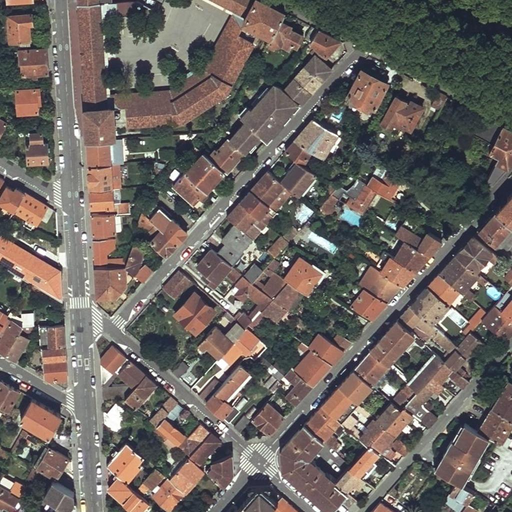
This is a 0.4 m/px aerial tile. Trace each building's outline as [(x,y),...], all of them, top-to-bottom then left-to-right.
[(78,0),(86,118),(87,140),(114,138),(113,107),(105,107),(104,94),(100,17),(137,15),(136,2),(112,3),(111,0),(217,0),(237,10),(249,17),(246,23),(271,36),(280,19),(284,11),(267,2),(262,0),(78,0)] [(104,94),(105,107),(113,107),(127,106),(150,105),(150,103),(174,100),(211,76),(223,55),(226,56),(238,36),(246,23),(249,17),(237,10),(205,64),(166,89),(104,94)] [(19,38),(19,46),(31,45),(30,23),(32,23),(31,13),(10,14),(11,38),(19,38)] [(271,36),(267,45),(271,47),(273,44),(281,44),(288,48),(291,42),(297,46),(303,35),(288,27),(290,24),(280,19),(271,36)] [(312,25),(306,39),(310,41),(318,29),(312,25)] [(329,34),(318,29),(310,41),(317,47),(312,52),(315,55),(322,61),(322,60),(340,40),(329,34)] [(127,106),(128,125),(181,121),(225,91),(253,44),(238,36),(226,56),(223,55),(211,76),(174,100),(150,103),(150,105),(127,106)] [(16,59),(17,74),(48,72),(48,60),(47,47),(20,48),(19,50),(13,50),(14,58),(16,59)] [(305,66),(322,80),(327,75),(332,69),(322,60),(322,61),(315,55),(305,66)] [(305,66),(294,78),(311,92),(317,86),(322,80),(305,66)] [(361,67),(348,93),(353,95),(351,99),(359,103),(375,74),(361,67)] [(375,74),(359,103),(369,108),(370,105),(375,107),(388,81),(375,74)] [(294,78),(284,89),(298,102),(300,104),(306,98),(311,92),(294,78)] [(245,120),(229,138),(244,151),(260,134),(266,138),(270,134),(272,135),(284,122),(282,120),(298,102),(284,89),(275,83),(251,109),(249,106),(241,116),(245,120)] [(15,106),(16,112),(38,111),(38,109),(40,109),(40,88),(17,88),(18,106),(15,106)] [(439,91),(433,106),(440,110),(448,96),(439,91)] [(396,94),(382,120),(392,125),(394,122),(400,125),(401,123),(412,129),(424,106),(412,100),(410,102),(405,100),(406,98),(396,94)] [(336,106),(331,119),(339,122),(344,109),(336,106)] [(480,113),(470,130),(490,141),(483,152),(499,160),(488,181),(493,183),(511,161),(511,129),(507,126),(480,113)] [(306,128),(295,140),(311,149),(324,157),(338,131),(314,118),(306,128)] [(27,144),(28,163),(47,162),(46,142),(43,142),(42,132),(31,132),(31,143),(27,144)] [(216,146),(208,155),(224,169),(227,171),(244,151),(229,138),(229,137),(218,148),(216,146)] [(121,162),(119,138),(114,138),(87,140),(87,151),(88,163),(119,162),(121,162)] [(290,145),(285,151),(295,157),(298,153),(306,158),(311,149),(295,140),(290,145)] [(204,150),(186,171),(206,189),(213,181),(211,180),(221,169),(223,170),(224,169),(208,155),(204,150)] [(298,161),(281,180),(291,188),(299,194),(318,173),(310,168),(305,165),(298,161)] [(113,188),(120,187),(119,162),(88,163),(89,175),(89,189),(113,188)] [(381,163),(379,165),(388,171),(390,168),(381,163)] [(370,179),(367,183),(378,190),(390,197),(403,177),(390,168),(388,171),(385,176),(375,171),(370,179)] [(211,180),(213,181),(223,170),(221,169),(211,180)] [(341,176),(345,178),(347,176),(350,173),(343,169),(339,175),(341,176)] [(185,170),(173,184),(192,202),(198,195),(201,198),(207,191),(206,189),(186,171),(185,170)] [(274,209),(291,188),(281,180),(268,170),(260,179),(251,189),(274,209)] [(360,173),(357,177),(361,179),(367,183),(370,179),(360,173)] [(339,186),(331,194),(337,197),(351,180),(347,176),(345,178),(339,186)] [(341,176),(335,183),(339,186),(345,178),(341,176)] [(361,179),(347,203),(348,204),(363,213),(378,190),(367,183),(361,179)] [(326,189),(331,194),(339,186),(335,183),(332,181),(326,189)] [(7,185),(0,195),(0,203),(2,205),(4,202),(14,208),(24,192),(16,187),(14,189),(7,185)] [(98,207),(98,213),(113,213),(130,212),(130,203),(113,203),(113,188),(89,189),(90,198),(91,208),(98,207)] [(240,201),(265,222),(275,210),(274,209),(251,189),(246,195),(240,201)] [(511,190),(494,211),(510,224),(511,221),(511,190)] [(24,192),(14,208),(28,217),(25,222),(32,227),(40,217),(46,220),(54,209),(39,200),(24,192)] [(331,194),(318,208),(322,211),(330,216),(335,207),(333,205),(338,198),(337,197),(331,194)] [(234,208),(227,216),(235,223),(252,237),(265,222),(240,201),(234,208)] [(450,205),(445,212),(460,220),(465,214),(450,205)] [(142,212),(176,242),(186,231),(172,217),(170,218),(165,213),(159,219),(144,206),(142,212)] [(318,209),(305,224),(309,226),(322,211),(318,208),(318,209)] [(477,230),(493,243),(510,224),(494,211),(485,220),(477,230)] [(151,241),(167,253),(176,242),(142,212),(138,223),(149,229),(156,235),(151,241)] [(92,222),(92,233),(115,232),(113,213),(98,213),(91,214),(92,222)] [(225,242),(217,252),(231,263),(252,237),(235,223),(221,239),(225,242)] [(299,230),(289,241),(294,244),(309,226),(305,224),(299,230)] [(299,230),(293,225),(284,237),(289,241),(299,230)] [(511,226),(496,245),(501,249),(511,237),(511,226)] [(402,230),(399,235),(406,239),(430,254),(437,246),(420,235),(419,237),(408,231),(406,233),(402,230)] [(1,233),(0,234),(0,262),(62,301),(61,283),(60,269),(1,233)] [(457,253),(476,270),(487,257),(495,264),(500,258),(473,234),(466,243),(457,253)] [(282,235),(279,238),(286,244),(289,241),(284,237),(282,235)] [(93,249),(94,261),(106,261),(106,248),(131,247),(134,239),(135,236),(134,236),(120,236),(92,238),(93,249)] [(279,238),(274,244),(282,250),(286,244),(279,238)] [(131,247),(126,263),(138,267),(141,257),(140,256),(134,254),(136,249),(136,247),(135,246),(137,241),(134,239),(131,247)] [(406,239),(395,257),(415,270),(423,262),(430,254),(406,239)] [(274,244),(268,251),(276,257),(282,250),(274,244)] [(211,247),(195,268),(204,275),(203,277),(215,286),(230,267),(232,264),(231,263),(217,252),(211,247)] [(383,257),(376,268),(403,285),(410,277),(415,270),(395,257),(391,255),(387,253),(383,250),(379,256),(383,257)] [(449,261),(440,272),(460,289),(471,299),(475,294),(467,287),(476,278),(484,285),(488,280),(476,270),(457,253),(449,261)] [(297,256),(283,276),(300,288),(304,290),(317,270),(297,256)] [(152,269),(144,263),(139,267),(148,274),(152,269)] [(228,276),(238,282),(244,274),(232,264),(230,267),(233,270),(228,276)] [(263,270),(256,264),(246,275),(254,281),(256,278),(262,271),(263,270)] [(374,282),(370,291),(387,302),(395,293),(403,285),(376,268),(371,265),(369,269),(379,276),(376,282),(374,282)] [(95,275),(97,298),(115,297),(135,273),(133,272),(125,266),(94,266),(95,275)] [(139,267),(133,272),(135,273),(143,280),(148,274),(139,267)] [(256,278),(254,281),(274,298),(287,307),(300,288),(283,276),(269,267),(267,270),(266,272),(272,276),(266,285),(260,281),(256,278)] [(180,269),(164,286),(176,297),(188,283),(191,279),(180,269)] [(262,271),(256,278),(260,281),(265,274),(262,271)] [(428,285),(449,302),(460,289),(440,272),(433,278),(428,285)] [(238,282),(237,283),(242,287),(237,294),(244,299),(249,293),(261,303),(262,302),(267,305),(274,298),(254,281),(246,275),(244,274),(238,282)] [(198,285),(195,289),(202,294),(203,293),(211,300),(213,297),(198,285)] [(410,304),(431,323),(449,302),(428,285),(419,294),(410,304)] [(366,289),(351,306),(372,319),(380,310),(387,302),(370,291),(366,289)] [(194,292),(175,313),(196,332),(214,310),(194,292)] [(267,305),(262,310),(266,314),(277,322),(289,308),(287,307),(274,298),(267,305)] [(511,298),(502,310),(511,318),(511,298)] [(250,315),(255,319),(262,310),(267,305),(262,302),(261,303),(250,315)] [(397,319),(409,330),(416,323),(433,336),(434,334),(451,349),(442,359),(445,361),(446,360),(458,347),(431,323),(410,304),(404,312),(397,319)] [(483,319),(506,340),(511,333),(511,318),(502,310),(496,304),(488,313),(483,319)] [(482,307),(470,321),(476,326),(483,319),(488,313),(482,307)] [(240,310),(235,317),(239,320),(247,327),(251,322),(255,319),(250,315),(244,310),(242,311),(240,310)] [(255,319),(251,322),(255,326),(266,314),(262,310),(255,319)] [(292,311),(290,313),(298,318),(296,321),(305,327),(308,322),(303,318),(292,311)] [(5,332),(0,341),(0,349),(6,353),(21,329),(24,323),(21,322),(21,321),(10,314),(6,320),(0,330),(5,332)] [(306,314),(303,318),(308,322),(311,324),(313,320),(306,314)] [(371,348),(388,364),(414,335),(409,330),(397,319),(385,333),(371,348)] [(215,325),(198,344),(205,350),(210,345),(221,356),(233,342),(247,327),(239,320),(225,335),(215,325)] [(293,325),(289,330),(302,340),(309,345),(313,340),(293,325)] [(39,327),(40,347),(65,345),(64,335),(64,329),(55,329),(55,332),(52,332),(52,329),(48,329),(48,326),(39,327)] [(247,327),(233,342),(247,355),(258,341),(260,338),(247,327)] [(6,353),(15,359),(20,351),(22,352),(27,344),(25,343),(28,337),(22,332),(23,331),(21,329),(6,353)] [(446,360),(470,381),(474,377),(460,365),(466,359),(467,360),(483,342),(471,331),(458,347),(446,360)] [(339,333),(333,341),(345,350),(352,342),(339,333)] [(313,348),(333,363),(339,356),(345,350),(333,341),(324,334),(313,348)] [(262,344),(252,357),(255,360),(257,359),(261,354),(268,345),(260,338),(258,341),(262,344)] [(485,344),(495,353),(500,347),(490,338),(485,344)] [(294,369),(313,385),(323,374),(333,363),(313,348),(309,345),(302,340),(298,345),(307,353),(294,369)] [(44,368),(44,376),(65,388),(68,386),(66,364),(65,345),(40,347),(42,368),(44,368)] [(101,358),(103,384),(107,383),(106,376),(112,372),(114,373),(117,369),(127,357),(113,345),(101,358)] [(372,383),(373,385),(375,382),(373,380),(385,366),(388,368),(391,366),(388,364),(371,348),(362,358),(354,368),(372,383)] [(261,354),(257,359),(267,368),(272,363),(261,354)] [(437,354),(410,383),(419,391),(424,385),(445,361),(442,359),(437,354)] [(127,357),(117,369),(120,372),(130,359),(127,357)] [(130,359),(120,372),(135,386),(146,374),(130,359)] [(434,392),(450,404),(456,396),(443,383),(451,373),(455,376),(453,380),(463,389),(470,381),(446,360),(445,361),(424,385),(434,392)] [(183,361),(172,372),(179,378),(189,365),(183,361)] [(214,409),(223,418),(233,407),(224,399),(249,371),(240,363),(218,388),(206,402),(214,409)] [(272,363),(267,368),(281,379),(285,375),(280,371),(272,363)] [(393,364),(391,366),(403,376),(404,374),(393,364)] [(287,372),(285,375),(305,394),(313,385),(294,369),(292,367),(287,372)] [(347,376),(339,385),(358,402),(367,409),(369,411),(371,409),(359,398),(372,383),(354,368),(347,376)] [(125,398),(136,407),(156,383),(146,374),(135,386),(134,387),(125,398)] [(2,379),(0,382),(0,402),(8,408),(19,390),(11,385),(2,379)] [(511,381),(508,380),(491,407),(511,419),(511,381)] [(211,382),(199,396),(206,402),(218,388),(211,382)] [(401,410),(404,407),(419,391),(410,383),(393,403),(401,410)] [(330,394),(322,403),(341,420),(354,431),(356,428),(352,424),(356,419),(349,412),(358,402),(339,385),(330,394)] [(404,407),(411,412),(417,404),(420,407),(434,392),(424,385),(419,391),(404,407)] [(104,399),(125,398),(134,387),(103,388),(104,399)] [(376,387),(373,391),(382,398),(384,395),(376,387)] [(172,396),(162,408),(169,413),(170,411),(179,402),(172,396)] [(32,398),(20,418),(48,435),(53,425),(56,427),(63,416),(48,407),(32,398)] [(268,401),(253,419),(270,435),(277,426),(284,418),(268,401)] [(377,418),(378,419),(386,426),(401,410),(393,403),(392,401),(377,418)] [(313,413),(305,423),(324,440),(336,451),(341,444),(321,427),(325,421),(334,428),(341,420),(322,403),(313,413)] [(104,410),(105,422),(117,433),(122,425),(121,423),(128,414),(116,404),(108,413),(104,410)] [(223,418),(229,423),(240,410),(234,405),(233,407),(223,418)] [(386,426),(395,434),(413,414),(411,412),(404,407),(401,410),(386,426)] [(511,419),(491,407),(479,429),(489,435),(511,447),(511,445),(511,435),(506,432),(511,422),(511,419)] [(148,409),(144,414),(154,423),(157,426),(161,421),(148,409)] [(161,421),(157,426),(170,437),(179,445),(190,455),(212,431),(201,422),(187,437),(181,432),(179,435),(167,425),(171,421),(176,415),(170,411),(169,413),(161,421)] [(244,415),(234,427),(241,434),(252,421),(244,415)] [(421,415),(418,418),(429,427),(432,424),(421,415)] [(378,419),(361,438),(370,445),(371,444),(386,426),(378,419)] [(171,421),(167,425),(179,435),(181,432),(182,431),(171,421)] [(446,455),(438,470),(458,482),(461,484),(489,435),(479,429),(465,421),(455,439),(452,438),(444,454),(446,455)] [(154,423),(150,427),(166,440),(170,437),(157,426),(154,423)] [(295,434),(282,449),(283,470),(314,497),(330,511),(349,492),(348,492),(336,482),(338,480),(330,474),(328,475),(310,460),(311,458),(310,456),(324,440),(305,423),(295,434)] [(371,444),(379,452),(390,460),(395,454),(391,449),(390,445),(392,443),(392,437),(395,434),(386,426),(371,444)] [(21,429),(9,452),(12,454),(15,455),(27,433),(21,429)] [(190,455),(199,462),(203,466),(207,461),(209,460),(222,455),(213,446),(220,439),(212,431),(190,455)] [(15,455),(20,458),(23,451),(21,450),(26,442),(28,443),(30,439),(37,443),(38,440),(27,433),(15,455)] [(166,440),(164,442),(171,448),(173,446),(176,448),(179,445),(170,437),(166,440)] [(401,439),(394,446),(405,455),(411,448),(405,443),(401,439)] [(127,442),(108,465),(117,474),(126,482),(139,467),(141,469),(144,466),(140,462),(144,457),(127,442)] [(350,467),(363,478),(378,463),(373,459),(379,452),(371,444),(370,445),(350,467)] [(48,445),(37,465),(55,476),(67,456),(48,445)] [(0,446),(0,454),(6,458),(9,452),(0,446)] [(213,464),(209,471),(224,484),(234,472),(233,450),(222,455),(211,460),(213,464)] [(12,454),(9,459),(17,463),(20,458),(15,455),(12,454)] [(190,455),(170,476),(186,491),(204,471),(197,464),(199,462),(190,455)] [(151,457),(148,460),(155,466),(157,468),(159,464),(151,457)] [(203,466),(209,471),(213,464),(211,460),(209,460),(207,461),(203,466)] [(33,466),(27,479),(35,484),(42,472),(33,466)] [(155,466),(135,489),(141,495),(143,493),(149,486),(152,487),(164,474),(157,468),(155,466)] [(336,482),(348,492),(355,483),(359,487),(365,479),(363,478),(350,467),(338,480),(336,482)] [(0,503),(3,505),(4,503),(12,507),(24,486),(19,483),(14,484),(9,491),(0,486),(0,479),(1,478),(4,474),(0,472),(0,503)] [(74,491),(73,480),(63,474),(59,481),(71,488),(70,489),(74,491)] [(117,478),(109,487),(138,511),(148,501),(141,495),(135,489),(126,482),(117,474),(115,476),(117,478)] [(169,478),(153,495),(168,509),(175,501),(174,499),(179,494),(181,495),(184,492),(169,478)] [(55,480),(53,479),(44,495),(59,503),(53,511),(74,511),(70,509),(75,500),(74,491),(70,489),(71,488),(59,481),(56,479),(55,480)] [(458,482),(443,503),(456,511),(461,511),(468,503),(476,492),(461,484),(458,482)] [(268,511),(272,508),(283,496),(278,492),(273,498),(269,495),(275,489),(271,485),(249,487),(226,511),(268,511)] [(275,489),(269,495),(273,498),(278,492),(275,489)] [(143,493),(141,495),(148,501),(151,504),(153,502),(143,493)] [(283,496),(272,508),(276,511),(275,511),(300,511),(294,506),(283,496)] [(394,511),(380,501),(370,511),(394,511)] [(461,511),(474,511),(476,509),(468,503),(461,511)]
